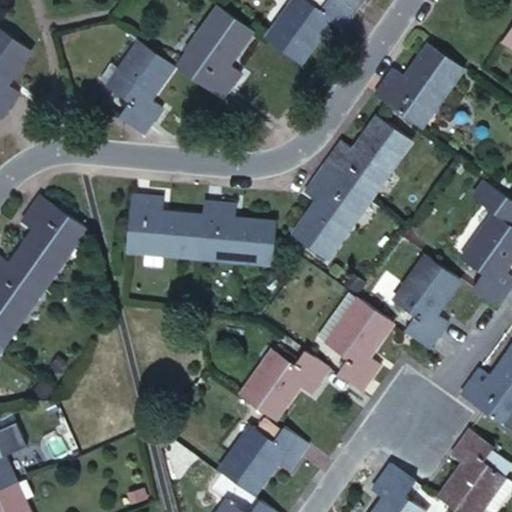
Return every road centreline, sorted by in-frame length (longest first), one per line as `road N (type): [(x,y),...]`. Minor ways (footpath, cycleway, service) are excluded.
road 1 (residential): [(68,150),(249,164),(291,153),(323,119),(401,0)]
road 2 (residential): [(68,150),(166,511)]
road 3 (residential): [(306,511),(381,410),(410,425)]
